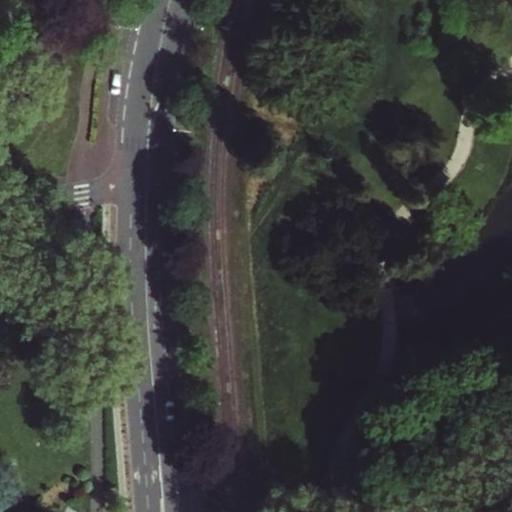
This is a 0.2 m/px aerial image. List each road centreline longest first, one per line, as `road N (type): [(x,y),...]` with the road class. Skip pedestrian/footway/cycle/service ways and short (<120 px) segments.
road 1 (primary): [(144,193),(168,0)]
road 2 (primary): [(151,375),(144,193)]
road 3 (residential): [(144,193),(0,206)]
road 4 (primary): [(177,511),(151,375)]
road 5 (primary): [(151,375),(148,511)]
